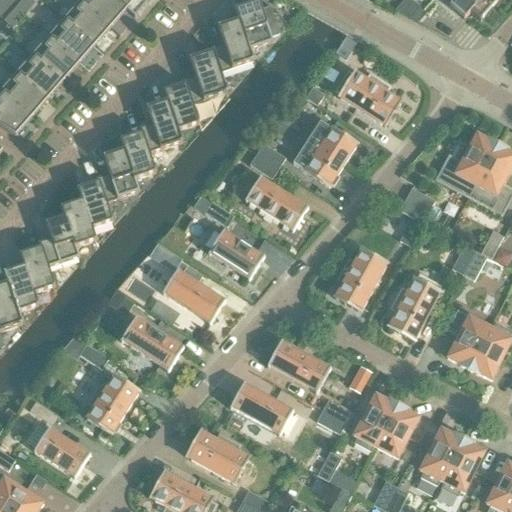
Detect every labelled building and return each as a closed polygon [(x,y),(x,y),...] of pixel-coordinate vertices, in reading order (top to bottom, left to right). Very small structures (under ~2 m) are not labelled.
[(9,0),(1,0),(0,2),(0,5),(7,11),(14,3),(9,0)] [(28,0),(24,0),(15,10),(23,18),(34,5),(28,0)] [(112,0),(82,0),(80,3),(110,30),(125,12),(126,12),(112,0)] [(112,0),(126,12),(125,12),(134,20),(149,3),(146,0),(112,0)] [(408,0),(405,0),(395,12),(417,25),(426,16),(408,0)] [(492,8),(483,0),(439,0),(449,9),(450,10),(450,9),(463,21),(462,21),(463,22),(469,15),(480,24),(481,23),(480,22),(492,8)] [(80,3),(64,21),(94,48),(110,30),(80,3)] [(259,4),(235,12),(253,65),(253,64),(250,53),(272,45),(270,40),(279,37),(270,8),(261,11),(259,4)] [(23,18),(15,10),(4,23),(12,30),(23,18)] [(223,46),(211,50),(226,96),(227,96),(220,75),(253,65),(235,12),(234,13),(238,24),(218,31),(223,46)] [(94,48),(64,21),(48,39),(78,66),(94,48)] [(48,39),(42,34),(26,52),(32,57),(62,84),(78,66),(48,39)] [(194,79),(183,83),(198,127),(192,108),(226,96),(211,50),(210,51),(212,56),(189,64),(194,79)] [(32,57),(16,75),(46,102),(62,84),(32,57)] [(16,75),(0,93),(31,120),(46,102),(16,75)] [(339,101),(381,128),(397,103),(385,96),(388,91),(370,80),(367,84),(355,76),(353,80),(348,77),(336,96),(340,99),(339,101)] [(183,88),(164,94),(181,146),(182,146),(178,134),(198,127),(183,83),(182,83),(183,88)] [(324,98),(312,91),(305,102),(317,109),(324,98)] [(31,120),(0,93),(0,129),(14,138),(31,120)] [(151,128),(140,131),(155,176),(149,157),(181,146),(164,94),(163,94),(167,106),(146,112),(151,128)] [(356,149),(320,125),(293,167),(329,191),(356,149)] [(140,136),(121,143),(138,195),(139,194),(135,183),(155,176),(140,131),(139,132),(140,136)] [(437,183),(469,200),(496,150),(492,148),(493,146),(476,137),(460,166),(449,161),(437,183)] [(108,176),(96,180),(111,225),(112,225),(106,205),(138,195),(121,143),(120,143),(123,154),(103,161),(108,176)] [(263,147),(256,158),(278,172),(285,162),(263,147)] [(496,150),(469,200),(501,217),(511,196),(511,194),(502,189),(511,169),(511,156),(502,151),(501,153),(496,150)] [(278,172),(256,158),(249,169),(272,183),(278,172)] [(97,185),(78,192),(95,244),(96,243),(92,231),(111,225),(96,180),(96,181),(97,185)] [(306,211),(261,182),(262,181),(260,180),(245,205),(246,205),(247,204),(292,233),(291,234),(292,235),(308,211),(307,210),(306,211)] [(411,191),(399,213),(422,226),(434,204),(411,191)] [(81,204),(61,211),(78,261),(79,261),(75,250),(95,244),(78,192),(77,192),(81,204)] [(211,206),(204,217),(227,231),(233,220),(211,206)] [(50,242),(39,246),(54,290),(55,290),(48,271),(78,261),(61,211),(60,211),(63,221),(45,227),(50,242)] [(412,221),(399,244),(409,250),(422,227),(412,221)] [(210,258),(248,282),(247,283),(249,284),(264,260),(263,259),(262,260),(224,236),(225,234),(223,234),(208,258),(209,259),(210,258)] [(503,240),(492,234),(480,257),(486,260),(491,263),(503,240)] [(39,251),(20,257),(37,309),(38,309),(34,297),(54,290),(39,246),(38,246),(39,251)] [(158,248),(151,259),(174,274),(181,263),(158,248)] [(451,272),(462,278),(475,254),(464,248),(451,272)] [(509,257),(499,252),(494,262),(504,267),(509,257)] [(348,264),(338,283),(343,285),(336,298),(362,312),(386,268),(360,254),(353,267),(348,264)] [(475,254),(462,278),(473,283),(486,260),(480,257),(475,254)] [(23,269),(3,276),(21,328),(22,327),(18,315),(37,309),(20,257),(19,258),(23,269)] [(209,326),(208,328),(210,328),(225,304),(224,303),(223,305),(178,276),(179,275),(178,274),(162,298),(164,299),(164,298),(209,326)] [(0,334),(21,328),(3,276),(2,276),(6,287),(0,289),(0,334)] [(413,283),(406,296),(402,294),(392,312),(397,315),(390,327),(416,341),(439,297),(435,295),(438,290),(419,280),(417,285),(413,283)] [(116,296),(110,307),(127,317),(133,307),(116,296)] [(170,307),(163,318),(174,324),(180,314),(170,307)] [(459,369),(468,373),(490,331),(457,314),(447,333),(458,339),(447,361),(460,368),(459,369)] [(166,375),(168,376),(184,352),(182,351),(181,352),(137,323),(138,322),(136,321),(120,345),(122,346),(123,345),(167,374),(166,375)] [(490,331),(468,373),(478,378),(478,377),(491,384),(511,342),(511,341),(508,340),(510,335),(495,327),(493,332),(490,331)] [(330,372),(329,371),(328,372),(282,347),(282,345),(281,345),(267,370),(268,371),(269,369),(316,395),(315,396),(316,397),(330,372)] [(86,348),(79,359),(101,373),(108,362),(86,348)] [(94,411),(86,422),(111,438),(138,396),(113,380),(106,392),(101,388),(88,407),(94,411)] [(278,438),(279,439),(293,414),(291,413),(291,415),(244,389),(245,388),(243,387),(230,412),(231,413),(232,412),(278,437),(278,438)] [(372,449),(375,451),(397,409),(375,398),(353,439),(357,442),(355,446),(370,454),(372,449)] [(328,403),(322,414),(345,427),(351,416),(328,403)] [(35,404),(29,414),(52,430),(59,419),(35,404)] [(397,409),(375,451),(397,462),(419,421),(397,409)] [(345,427),(322,414),(316,425),(339,438),(345,427)] [(49,432),(33,456),(35,457),(36,455),(73,480),(73,481),(74,482),(90,458),(88,457),(88,458),(50,434),(51,432),(49,432)] [(439,484),(441,485),(463,443),(440,432),(419,474),(423,476),(421,481),(436,488),(439,484)] [(216,444),(204,438),(190,463),(234,487),(248,462),(236,455),(239,450),(219,439),(216,444)] [(463,443),(441,485),(444,487),(442,491),(457,499),(459,494),(463,496),(485,455),(463,443)] [(0,468),(8,474),(15,464),(0,454),(0,468)] [(329,456),(317,479),(328,485),(341,462),(329,456)] [(510,511),(511,509),(511,467),(506,465),(485,507),(489,509),(488,511),(510,511)] [(37,478),(33,485),(43,491),(47,484),(37,478)] [(166,511),(165,511),(213,511),(216,508),(210,505),(212,502),(168,479),(154,504),(166,511)] [(3,481),(0,486),(0,508),(6,511),(39,511),(43,506),(3,481)] [(373,509),(379,511),(385,511),(396,491),(385,485),(373,509)] [(396,491),(385,511),(399,511),(407,497),(396,491)] [(330,511),(343,511),(351,497),(341,492),(330,511)] [(248,494),(242,505),(254,511),(268,511),(271,507),(248,494)]
